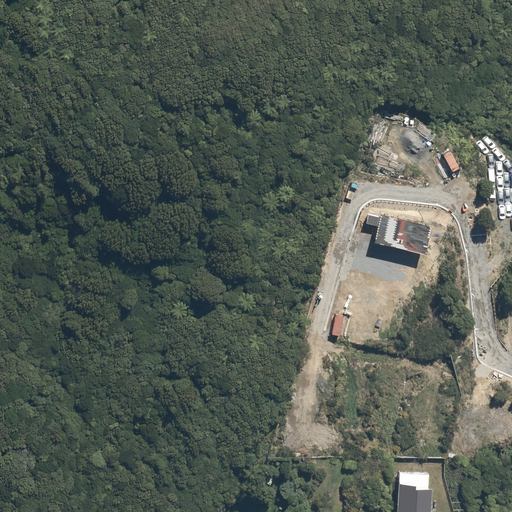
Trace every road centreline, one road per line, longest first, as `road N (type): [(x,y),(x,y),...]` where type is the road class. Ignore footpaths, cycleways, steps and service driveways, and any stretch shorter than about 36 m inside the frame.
road 1 (residential): [(479,287),(467,216),(451,202),(378,190),(351,197),(310,343)]
road 2 (residential): [(479,287),(508,242),(502,173)]
